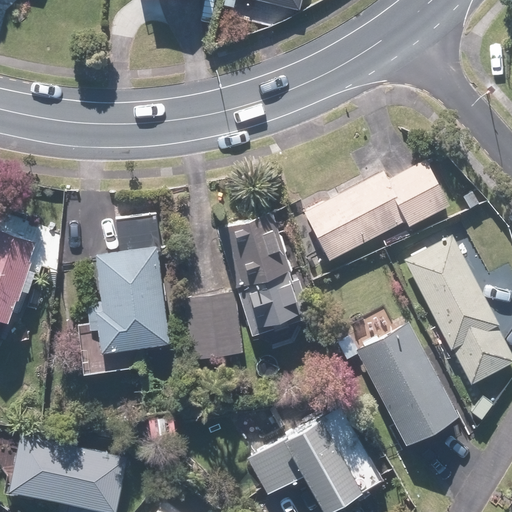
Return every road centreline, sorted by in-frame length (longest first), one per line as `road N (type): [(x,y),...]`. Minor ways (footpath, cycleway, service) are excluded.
road 1 (tertiary): [(0,112),(39,122),(160,123),(236,111),(305,85),(404,28)]
road 2 (residential): [(404,28),(511,154)]
